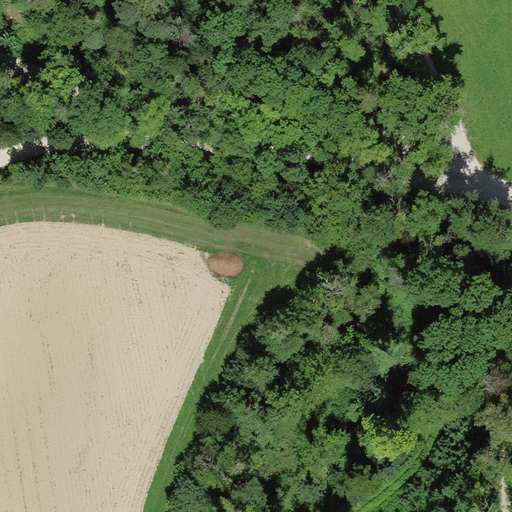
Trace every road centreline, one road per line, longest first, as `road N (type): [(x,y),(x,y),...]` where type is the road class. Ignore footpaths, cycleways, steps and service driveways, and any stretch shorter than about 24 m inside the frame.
road 1 (track): [(0,158),(32,145),(108,139),(296,156),(452,184),(480,180)]
road 2 (track): [(0,64),(108,95),(275,116),(465,160)]
road 3 (track): [(499,511),(509,389),(499,262),(480,180)]
road 4 (track): [(401,0),(465,160)]
